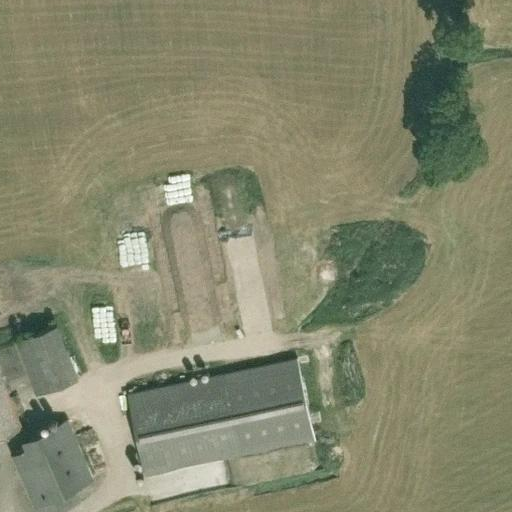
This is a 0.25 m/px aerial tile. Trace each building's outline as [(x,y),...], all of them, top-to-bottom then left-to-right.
[(236,256),(262,248),(259,236),(233,244),(236,256)] [(210,289),(210,277),(188,277),(188,289),(210,289)] [(36,393),(79,377),(58,323),(15,339),(36,393)] [(314,440),(298,356),(128,392),(146,475),(314,440)] [(0,435),(22,427),(4,384),(0,373),(0,435)] [(39,511),(53,511),(81,500),(75,486),(93,478),(68,418),(35,432),(39,441),(22,448),(17,456),(15,457),(39,511)]
